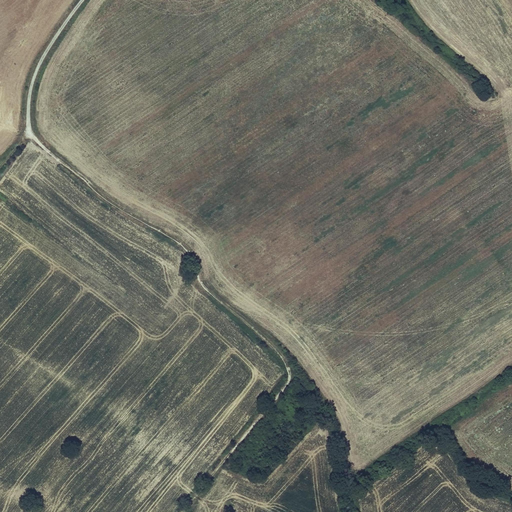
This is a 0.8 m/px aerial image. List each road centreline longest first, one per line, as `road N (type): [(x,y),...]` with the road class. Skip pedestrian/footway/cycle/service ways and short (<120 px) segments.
road 1 (track): [(29,132),(108,202),(184,248),(201,283),(274,349),(290,374)]
road 2 (track): [(182,511),(290,374)]
road 3 (track): [(290,374),(330,419),(352,511)]
road 4 (track): [(82,0),(38,64),(29,132)]
